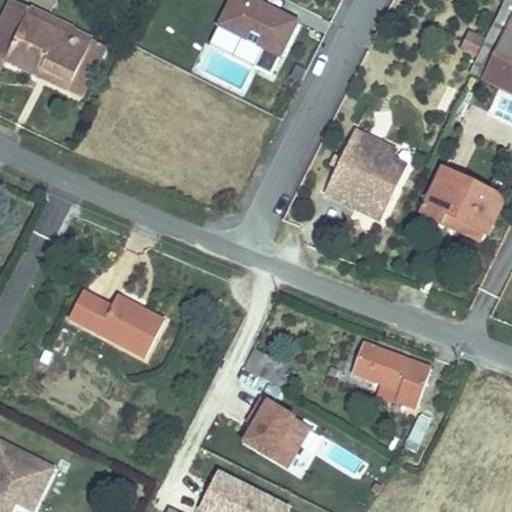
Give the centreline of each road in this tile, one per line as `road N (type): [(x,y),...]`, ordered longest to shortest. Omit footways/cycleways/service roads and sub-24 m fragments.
road 1 (unclassified): [(246,253),(511,353)]
road 2 (residential): [(246,253),(373,0)]
road 3 (unclassified): [(0,140),(246,253)]
road 4 (unknown): [(74,177),(0,325)]
